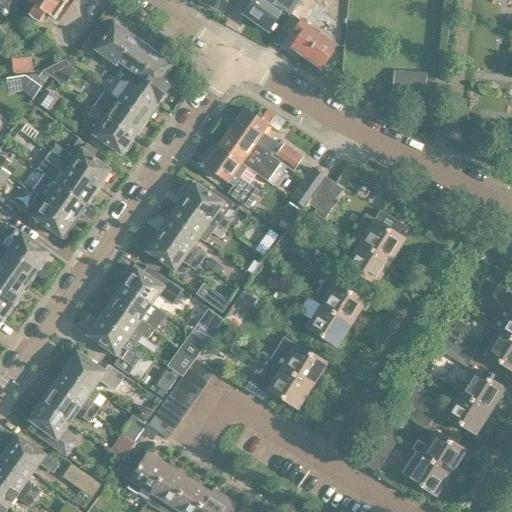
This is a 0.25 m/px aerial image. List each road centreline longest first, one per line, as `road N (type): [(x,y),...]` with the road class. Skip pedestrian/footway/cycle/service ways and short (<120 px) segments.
road 1 (residential): [(235,64),(0,392)]
road 2 (residential): [(511,208),(235,64)]
road 3 (residential): [(402,511),(222,397),(187,446)]
